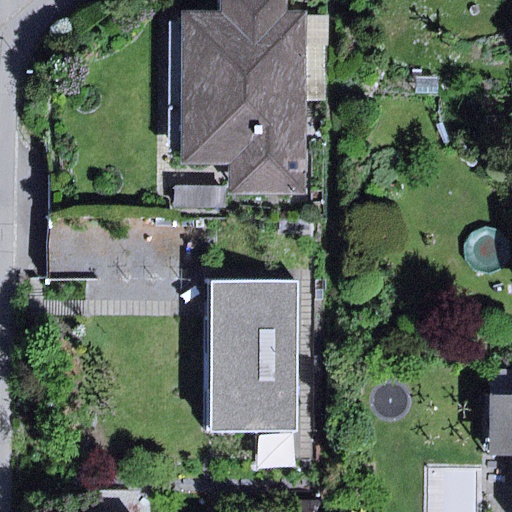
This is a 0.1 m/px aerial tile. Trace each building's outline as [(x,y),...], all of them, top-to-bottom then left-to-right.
[(229,193),(304,194),(307,11),(285,11),(285,0),(221,0),(221,13),(184,13),(182,163),(230,164),(229,193)] [(49,158),(48,222),(116,222),(117,159),(49,158)] [(48,222),(47,279),(116,280),(116,222),(48,222)] [(212,432),(295,433),(296,283),(213,283),(213,312),(212,432)] [(511,396),(490,396),(489,454),(511,454),(511,396)]
